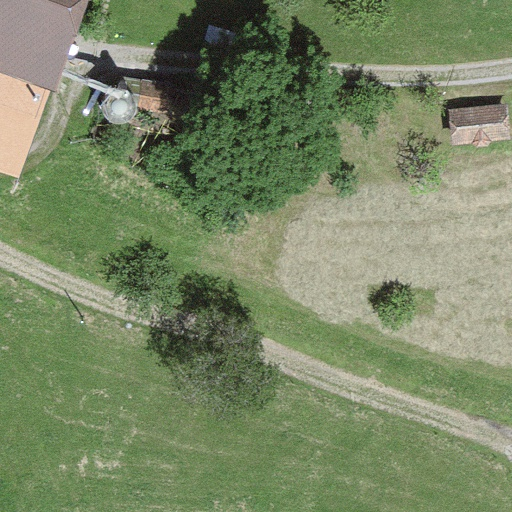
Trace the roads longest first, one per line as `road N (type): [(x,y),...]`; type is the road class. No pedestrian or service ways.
road 1 (track): [(511,446),(0,258)]
road 2 (track): [(105,55),(407,77),(511,69)]
